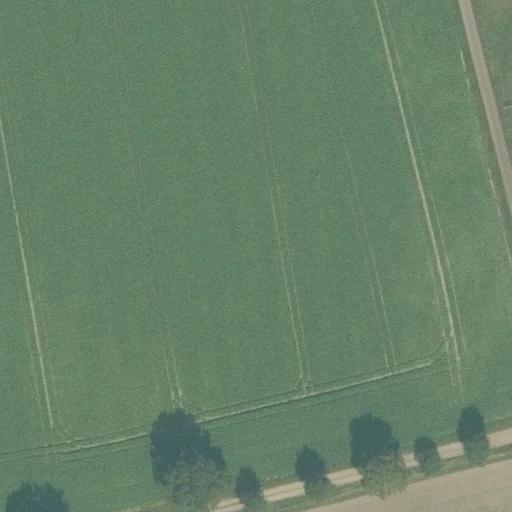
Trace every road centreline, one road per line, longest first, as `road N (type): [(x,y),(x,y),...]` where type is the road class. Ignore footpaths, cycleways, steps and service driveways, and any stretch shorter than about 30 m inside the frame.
road 1 (track): [(218,511),(511,435)]
road 2 (track): [(511,209),(462,0)]
